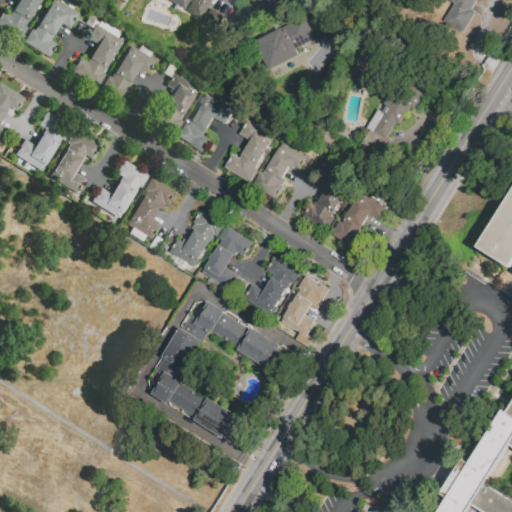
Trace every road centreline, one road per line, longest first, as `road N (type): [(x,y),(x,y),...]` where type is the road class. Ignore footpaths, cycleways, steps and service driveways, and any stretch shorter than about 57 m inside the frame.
road 1 (residential): [(377,289),(0,53)]
road 2 (secondary): [(377,289),(241,511)]
road 3 (secondary): [(511,75),(377,289)]
